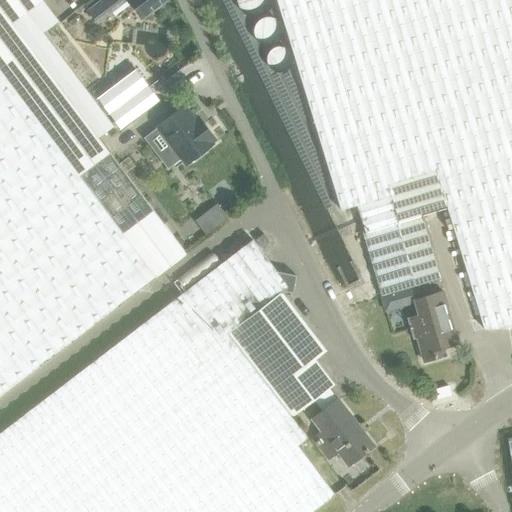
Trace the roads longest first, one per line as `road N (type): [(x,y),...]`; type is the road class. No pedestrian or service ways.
road 1 (unclassified): [(0,405),(275,193)]
road 2 (unclassified): [(447,448),(362,373),(275,193)]
road 3 (unclassified): [(275,193),(182,0)]
